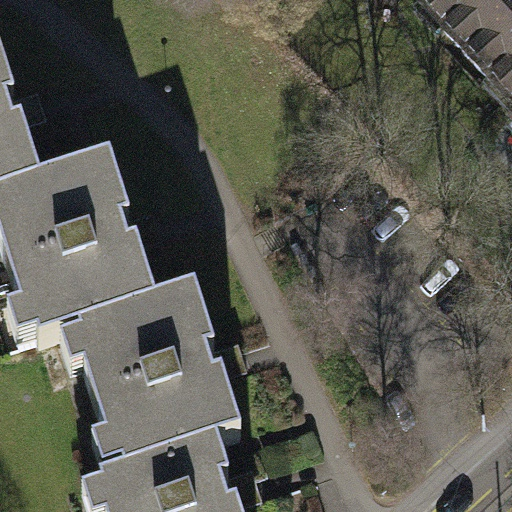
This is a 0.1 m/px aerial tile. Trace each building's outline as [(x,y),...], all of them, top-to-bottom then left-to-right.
[(511,0),(423,0),(449,28),(445,32),(490,81),(494,77),(511,97),(511,0)] [(0,203),(41,191),(40,189),(21,130),(14,132),(7,111),(15,108),(0,62),(0,203)] [(78,337),(156,312),(155,310),(137,251),(129,254),(122,232),(130,229),(110,167),(40,189),(41,191),(0,203),(0,227),(5,242),(0,243),(0,251),(20,314),(27,312),(39,350),(79,337),(78,337)] [(218,449),(241,442),(222,381),(214,384),(207,362),(215,359),(195,298),(155,310),(156,312),(78,337),(90,372),(83,374),(105,444),(112,442),(124,479),(218,449)] [(237,511),(237,510),(230,511),(228,511),(222,490),(230,487),(218,449),(124,479),(100,486),(108,511),(237,511)]
